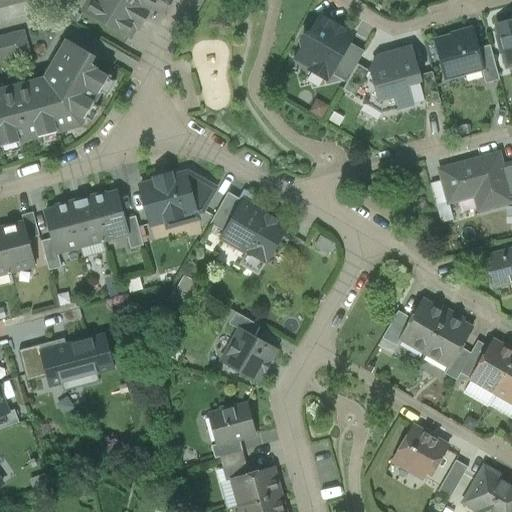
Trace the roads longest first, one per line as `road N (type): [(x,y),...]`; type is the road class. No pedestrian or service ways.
road 1 (residential): [(311,350),(511,462)]
road 2 (residential): [(293,192),(511,132)]
road 3 (residential): [(368,232),(422,264),(428,283),(511,327)]
road 4 (residential): [(338,0),(401,29),(503,0)]
road 5 (residential): [(316,511),(288,412),(291,384),(311,350)]
road 6 (residential): [(151,124),(53,176),(0,189)]
road 7 (residential): [(293,192),(151,124)]
road 8 (unknown): [(0,327),(135,287)]
road 9 (residential): [(151,124),(154,66),(192,0)]
road 10 (residential): [(311,350),(368,232)]
